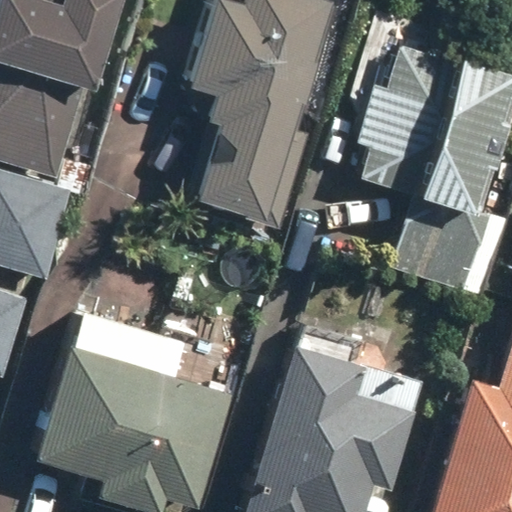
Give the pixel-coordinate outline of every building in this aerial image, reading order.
[(103,0),(0,0),(0,157),(48,173),(103,0)] [(317,0),(195,0),(171,80),(199,89),(191,116),(200,118),(176,196),(267,224),(294,136),(277,131),(317,0)] [(499,72),(391,38),(379,77),(366,73),(347,134),(358,138),(347,173),(402,190),(378,266),(455,290),(479,214),(457,207),(499,72)] [(63,183),(0,164),(0,339),(16,289),(0,283),(0,262),(36,273),(63,183)] [(511,511),(511,303),(487,383),(457,373),(413,511),(511,511)] [(222,389),(57,336),(19,454),(88,476),(82,494),(137,511),(147,511),(153,494),(185,504),(222,389)] [(352,361),(282,340),(229,511),(352,511),(361,483),(378,489),(402,411),(342,393),(352,361)]
